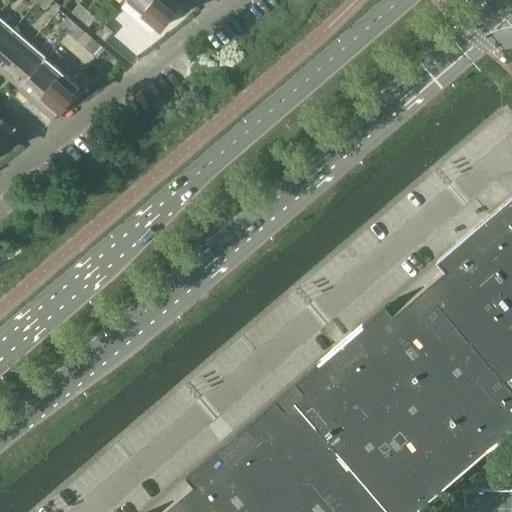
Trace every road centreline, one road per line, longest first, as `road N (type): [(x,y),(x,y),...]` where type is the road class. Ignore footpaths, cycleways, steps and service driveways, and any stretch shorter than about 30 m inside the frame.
road 1 (secondary): [(0,438),(510,0)]
road 2 (secondary): [(399,0),(0,347)]
road 3 (residential): [(0,187),(238,0)]
